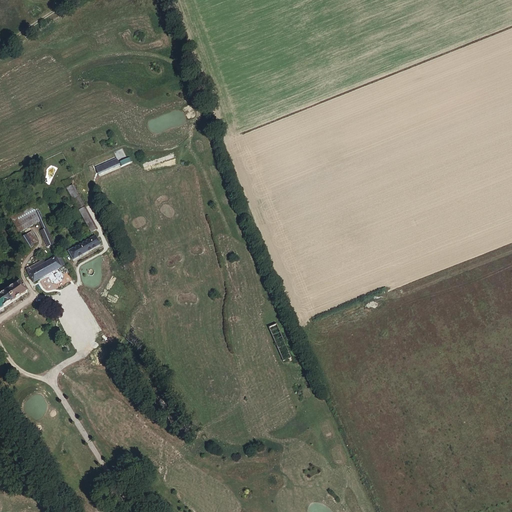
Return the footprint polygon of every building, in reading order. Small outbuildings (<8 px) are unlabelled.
[(136,161),(133,153),(127,155),(131,163),(136,161)] [(121,154),(96,164),(102,178),(122,170),(119,163),(124,161),(121,154)] [(96,224),(71,182),(67,184),(64,186),(83,218),(86,224),(89,228),(96,224)] [(34,198),(38,195),(36,190),(10,204),(13,210),(17,208),(34,198)] [(49,220),(38,195),(34,198),(36,204),(44,222),(49,220)] [(20,213),(36,204),(34,198),(17,208),(20,213)] [(0,212),(0,220),(2,224),(9,220),(3,210),(0,212)] [(55,236),(49,220),(44,222),(41,223),(48,239),(51,238),(55,236)] [(38,232),(34,222),(23,227),(28,239),(35,236),(34,233),(38,232)] [(28,239),(23,227),(20,228),(25,240),(28,239)] [(93,232),(66,248),(72,258),(99,242),(93,232)] [(59,246),(55,236),(51,238),(55,247),(59,246)] [(33,281),(64,264),(63,262),(65,261),(63,256),(60,258),(59,255),(45,262),(39,266),(37,263),(30,266),(32,270),(28,272),(30,275),(33,281)] [(0,308),(27,291),(21,281),(0,294),(0,293),(0,308)]
